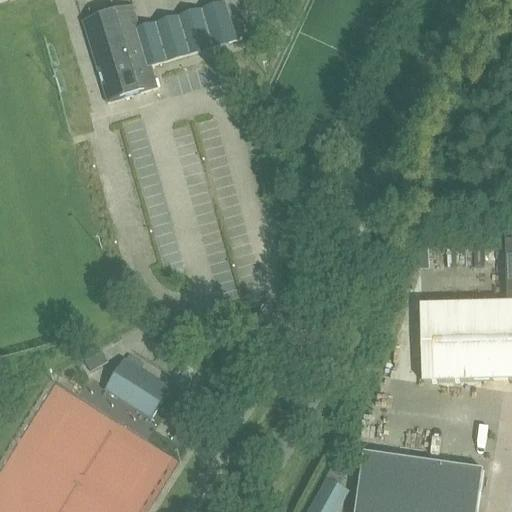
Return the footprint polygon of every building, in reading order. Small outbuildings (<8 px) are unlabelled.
[(134,8),(84,23),(109,105),(159,89),(152,67),(237,41),(226,3),(141,29),(134,8)] [(511,244),(510,244),(511,306),(422,308),(424,384),(511,382),(511,244)] [(92,373),(109,363),(102,353),(86,362),(92,373)] [(109,388),(154,417),(172,390),(126,361),(109,388)] [(356,511),(478,511),(484,472),(364,455),(356,511)] [(327,481),(309,511),(340,511),(350,494),(327,481)]
